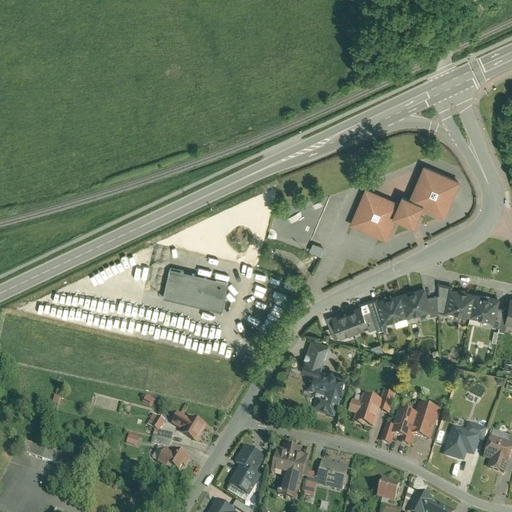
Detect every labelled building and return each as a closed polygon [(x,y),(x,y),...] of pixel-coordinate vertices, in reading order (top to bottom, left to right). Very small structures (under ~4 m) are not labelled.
[(463,180),(426,165),(412,198),(404,195),(401,202),(367,188),(352,224),(390,240),(399,219),(417,226),(425,208),(447,218),(463,180)] [(309,242),(306,251),(321,257),(324,248),(309,242)] [(231,281),(172,267),(165,296),(224,309),(231,281)] [(441,310),(448,312),(453,287),(453,286),(442,284),(442,293),(440,295),(441,310)] [(403,293),(409,317),(433,310),(434,310),(431,298),(427,286),(403,293)] [(473,317),(478,292),(453,287),(448,312),(473,317)] [(495,321),(497,321),(500,308),(502,297),(478,292),(473,317),(495,321)] [(403,293),(378,299),(385,323),(386,323),(409,317),(403,293)] [(435,297),(431,298),(434,310),(433,310),(434,315),(441,313),(441,310),(440,295),(435,297)] [(385,323),(378,299),(371,301),(374,310),(380,327),(381,333),(388,331),(386,323),(385,323)] [(370,327),(373,326),(368,312),(365,306),(335,316),(342,336),(342,337),(370,327)] [(508,322),(511,307),(506,306),(506,309),(503,324),(509,325),(509,322),(508,322)] [(503,324),(506,309),(500,308),(497,321),(495,321),(495,324),(502,326),(503,324)] [(372,330),(380,327),(374,310),(368,312),(373,326),(370,327),(372,330)] [(335,338),(342,336),(335,316),(334,315),(328,317),(335,338)] [(337,418),(350,378),(339,374),(339,372),(330,369),(329,371),(323,369),(331,344),(314,339),(303,372),(316,376),(311,392),(329,398),(327,403),(319,400),(315,411),(337,418)] [(393,415),(399,395),(386,391),(383,401),(365,396),(363,403),(355,401),(351,413),(359,416),(356,423),(377,430),(383,412),(393,415)] [(434,441),(443,410),(422,404),(418,415),(401,409),(396,427),(389,425),(384,442),(394,445),(397,436),(405,439),(404,443),(414,446),(417,436),(434,441)] [(200,443),(209,427),(192,418),(191,419),(181,413),(174,425),(185,431),(184,434),(200,443)] [(163,430),(169,422),(156,414),(150,424),(151,425),(157,429),(158,429),(162,432),(163,430)] [(457,425),(446,455),(467,462),(470,454),(477,456),(483,440),(486,442),(491,429),(472,422),(469,429),(457,425)] [(153,435),(157,429),(151,425),(147,432),(153,435)] [(162,432),(158,429),(156,437),(175,440),(176,433),(163,430),(162,432)] [(126,434),(123,443),(133,446),(136,438),(126,434)] [(511,460),(511,442),(494,437),(487,458),(494,460),(491,468),(508,474),(511,460)] [(156,456),(162,460),(168,450),(162,446),(156,456)] [(285,449),(280,448),(273,476),(287,479),(283,497),(300,501),(305,478),(311,480),(312,472),(314,463),(309,462),(310,455),(304,453),(304,450),(286,446),(285,449)] [(251,498),(263,477),(260,475),(269,459),(247,447),(238,464),(242,466),(231,486),(251,498)] [(187,466),(192,458),(176,448),(174,452),(169,448),(168,450),(162,460),(160,463),(179,475),(186,464),(187,466)] [(143,463),(135,461),(133,469),(141,471),(143,463)] [(322,474),(319,486),(346,492),(351,467),(325,461),(322,474)] [(322,474),(312,472),(311,480),(307,495),(317,497),(319,486),(322,474)] [(404,484),(385,479),(379,497),(398,503),(404,484)] [(405,509),(403,511),(411,511),(421,493),(417,491),(411,489),(405,509)] [(444,503),(421,493),(411,511),(456,511),(457,511),(443,505),(444,503)] [(237,511),(238,511),(219,499),(211,511),(237,511)] [(239,502),(236,507),(243,511),(250,511),(252,510),(239,502)] [(403,511),(405,509),(385,503),(382,511),(403,511)]
